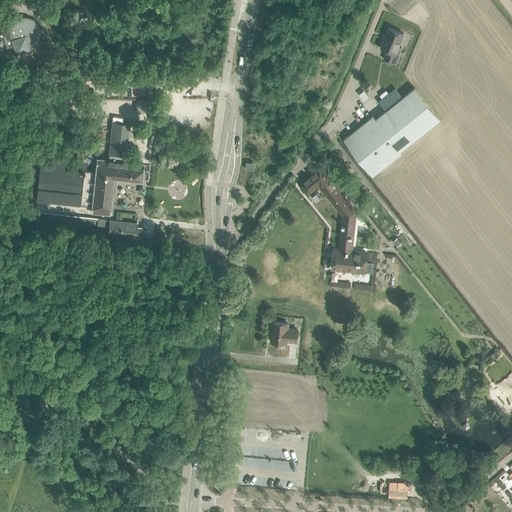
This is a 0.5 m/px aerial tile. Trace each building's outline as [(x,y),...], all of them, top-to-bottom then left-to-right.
[(0,55),(5,54),(4,49),(13,46),(15,54),(29,50),(28,47),(30,46),(31,46),(32,45),(33,44),(34,43),(35,43),(36,42),(36,41),(37,40),(37,38),(38,37),(38,36),(38,35),(39,34),(39,32),(39,31),(38,30),(38,29),(38,27),(37,26),(36,25),(36,24),(35,23),(34,22),(33,21),(32,21),(31,20),(30,20),(29,19),(28,19),(26,19),(25,18),(24,18),(23,18),(21,19),(8,23),(8,20),(0,21),(0,55)] [(395,64),(401,48),(398,47),(404,34),(389,27),(380,48),(387,51),(384,59),(395,64)] [(344,139),(372,173),(439,119),(414,88),(376,119),(373,115),(344,139)] [(126,155),(129,124),(112,122),(108,161),(97,160),(96,172),(84,171),(85,165),(41,161),(36,201),(79,206),(80,205),(92,206),(91,212),(109,214),(113,177),(141,180),(143,164),(124,163),(125,155),(126,155)] [(242,165),(246,165),(246,169),(254,170),(255,163),(243,162),(242,165)] [(319,185),(343,215),(339,249),(334,249),(332,269),(365,272),(367,251),(353,249),(357,211),(321,167),(300,184),(307,194),(319,185)] [(35,219),(105,226),(105,219),(35,212),(35,219)] [(137,223),(110,221),(108,236),(135,238),(135,247),(141,247),(143,228),(136,227),(137,223)] [(397,237),(392,240),(396,246),(401,242),(397,237)] [(271,342),(277,343),(287,344),(287,342),(297,343),(298,328),(289,327),(289,324),(273,322),(271,342)]
